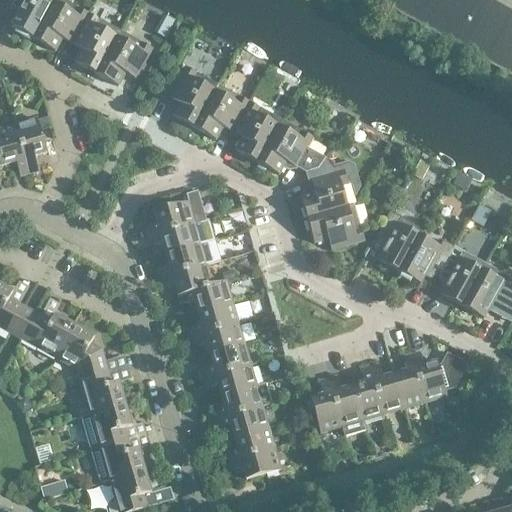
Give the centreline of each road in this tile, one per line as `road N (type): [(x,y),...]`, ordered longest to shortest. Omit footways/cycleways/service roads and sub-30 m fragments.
road 1 (residential): [(213,166),(249,184),(276,211),(296,271),(511,373)]
road 2 (residential): [(147,332),(196,511)]
road 3 (residential): [(213,166),(52,79)]
road 4 (residential): [(0,251),(147,332)]
road 5 (residential): [(107,253),(142,191),(213,166)]
road 6 (residential): [(39,215),(69,156),(52,79)]
road 7 (residential): [(409,511),(492,487),(511,452)]
